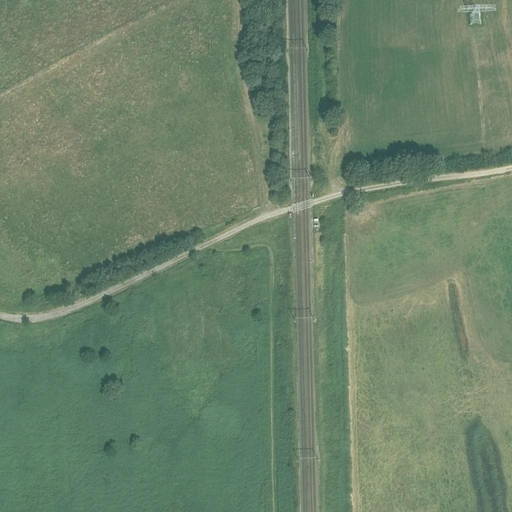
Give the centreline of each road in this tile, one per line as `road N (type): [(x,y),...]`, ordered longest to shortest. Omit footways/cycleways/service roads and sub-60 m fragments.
road 1 (unclassified): [(210,244),(338,195),(511,165)]
road 2 (track): [(0,317),(21,324),(210,244)]
road 3 (track): [(267,216),(235,0)]
